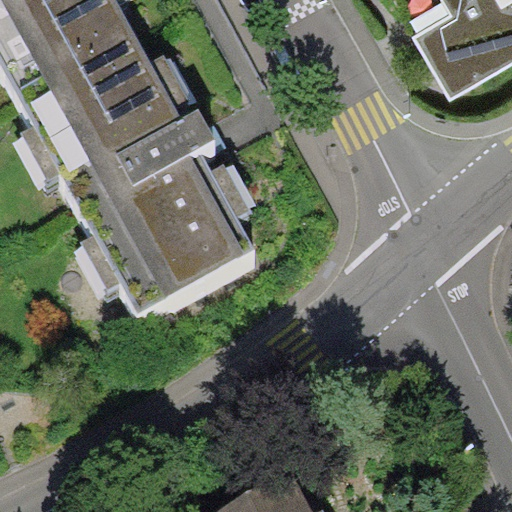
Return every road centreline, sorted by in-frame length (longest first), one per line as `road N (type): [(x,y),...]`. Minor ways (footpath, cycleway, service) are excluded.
road 1 (residential): [(51,511),(296,358),(426,244)]
road 2 (residential): [(292,0),(426,244)]
road 3 (residential): [(511,430),(426,244)]
